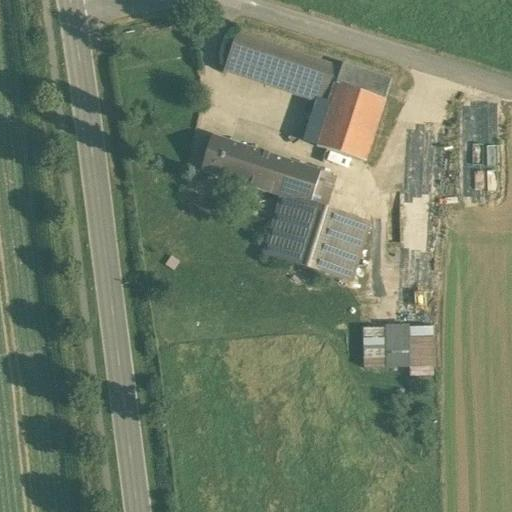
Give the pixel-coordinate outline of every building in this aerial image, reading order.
[(341,70),(236,35),(226,68),(331,101),(336,86),(341,70)] [(391,83),(342,67),(341,70),(336,86),(385,103),(391,83)] [(385,103),(336,86),(331,101),(315,149),(365,165),(385,103)] [(251,150),(212,137),(201,172),(241,185),(251,150)] [(251,150),(241,185),(276,196),(287,162),(251,150)] [(320,173),(287,162),(276,196),(281,198),(309,207),(320,173)] [(309,207),(281,198),(263,255),(351,282),(369,225),(324,211),(334,178),(320,173),(309,207)] [(432,377),(432,326),(371,326),(371,306),(359,306),(360,370),(406,369),(406,377),(432,377)]
